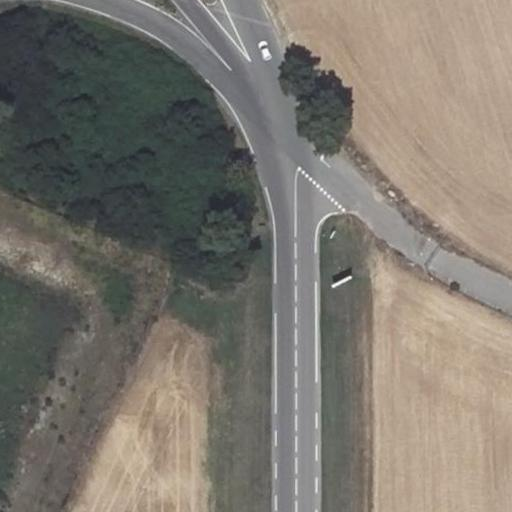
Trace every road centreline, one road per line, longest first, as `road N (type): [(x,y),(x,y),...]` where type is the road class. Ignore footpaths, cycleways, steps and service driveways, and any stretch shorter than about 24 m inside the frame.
road 1 (unclassified): [(294,142),(299,511)]
road 2 (unclassified): [(294,142),(432,254),(511,294)]
road 3 (unclassified): [(95,0),(189,43),(294,142)]
road 4 (unclassified): [(180,0),(294,142)]
road 5 (unclassified): [(294,142),(236,0)]
